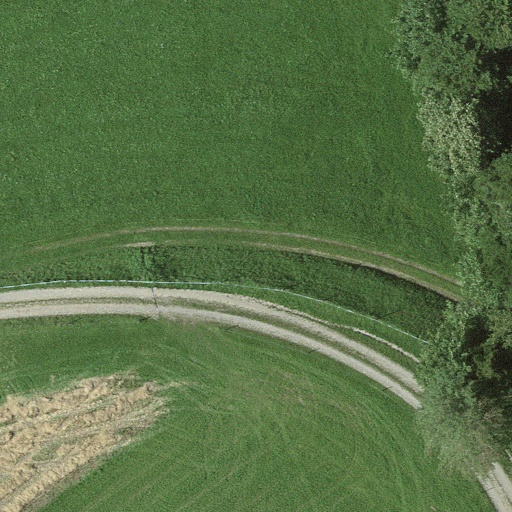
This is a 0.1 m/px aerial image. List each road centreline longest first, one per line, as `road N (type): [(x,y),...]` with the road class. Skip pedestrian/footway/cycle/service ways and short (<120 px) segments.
road 1 (track): [(0,304),(172,304),(282,331),(388,378),(459,432),(511,504)]
road 2 (track): [(0,263),(82,243),(202,235),(320,245),(413,269),(511,319)]
